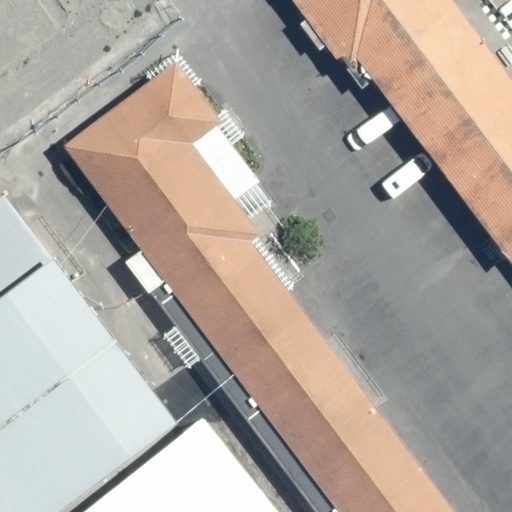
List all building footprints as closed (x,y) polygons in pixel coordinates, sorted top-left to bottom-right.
[(0,0),(0,9),(12,0),(0,0)] [(511,21),(496,0),(323,0),(486,221),(511,202),(511,21)] [(511,511),(511,493),(171,23),(61,101),(359,511),(511,511)] [(0,505),(178,375),(5,140),(0,143),(0,505)] [(289,511),(203,394),(39,511),(289,511)]
